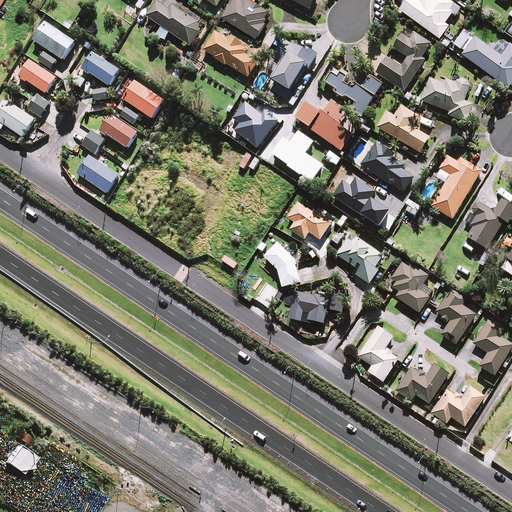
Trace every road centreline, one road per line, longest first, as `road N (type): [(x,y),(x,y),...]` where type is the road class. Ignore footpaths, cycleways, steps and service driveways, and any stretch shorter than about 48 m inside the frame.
road 1 (residential): [(511,494),(0,151)]
road 2 (motorway): [(0,197),(477,511)]
road 3 (motorway): [(383,511),(0,255)]
road 4 (track): [(200,511),(210,487),(205,473),(0,335)]
